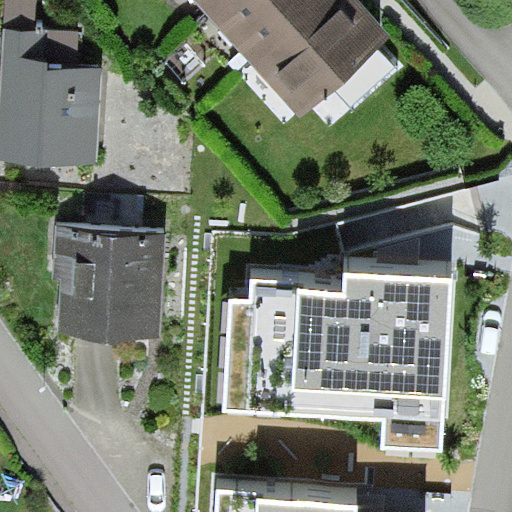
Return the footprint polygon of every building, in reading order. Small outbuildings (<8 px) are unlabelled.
[(268,53),(325,0),(227,0),(222,4),(268,53)] [(315,103),(397,26),(372,0),(325,0),(268,53),(315,103)] [(107,60),(48,57),(50,20),(10,18),(3,148),(102,153),(107,60)] [(54,267),(64,269),(62,328),(135,337),(135,332),(162,332),(165,226),(56,224),(54,267)] [(254,287),(236,286),(228,403),(382,412),(380,438),(442,442),(455,266),(352,260),(351,276),(255,271),(254,287)] [(358,511),(359,490),(219,480),(216,511),(358,511)]
